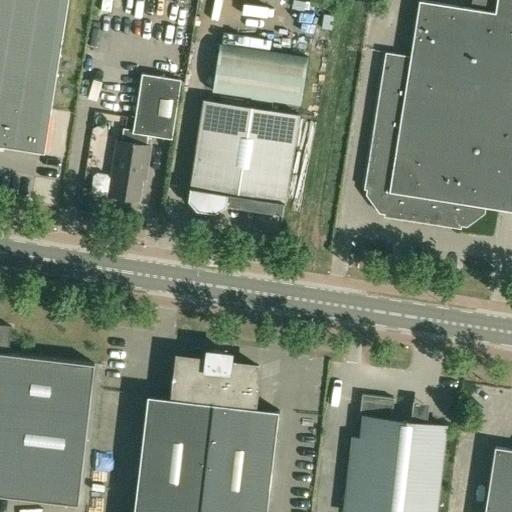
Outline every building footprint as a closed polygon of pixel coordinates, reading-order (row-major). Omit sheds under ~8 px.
[(68,0),(0,0),(0,146),(45,153),(68,0)] [(481,206),(486,207),(511,211),(511,0),(497,0),(495,12),(419,0),(410,57),(387,54),(365,188),(372,189),(371,196),(380,208),(387,209),(385,216),(460,228),(461,221),(468,222),(480,213),(481,206)] [(301,105),(308,57),(218,43),(211,91),(301,105)] [(96,176),(94,190),(96,194),(107,195),(110,193),(110,196),(117,197),(138,200),(141,180),(144,162),(147,162),(150,146),(147,145),(148,135),(172,139),(182,80),(142,73),(133,130),(124,128),(121,141),(118,141),(112,178),(110,175),(100,173),(96,176)] [(284,203),(282,215),(283,215),(299,115),(204,99),(190,188),(191,188),(189,201),(197,210),(215,213),(226,206),(227,194),(284,203)] [(0,496),(78,506),(95,364),(8,354),(11,326),(0,325),(0,496)] [(200,511),(219,353),(208,352),(207,360),(178,356),(173,398),(148,395),(134,511),(200,511)] [(267,511),(279,411),(257,408),(254,408),(259,366),(229,362),(230,354),(219,353),(200,511),(267,511)] [(436,511),(447,427),(392,420),(394,398),(362,395),(359,424),(366,425),(364,447),(375,449),(367,511),(436,511)] [(511,511),(511,449),(495,447),(484,511),(511,511)]
